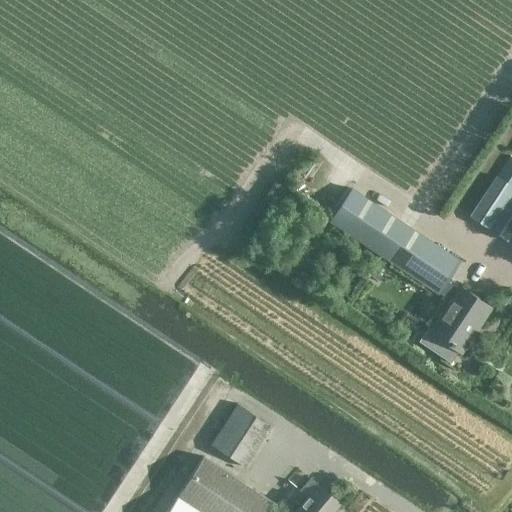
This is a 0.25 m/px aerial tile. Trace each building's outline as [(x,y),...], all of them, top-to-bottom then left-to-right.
[(511,157),(510,156),(496,176),(495,176),(469,216),(506,241),(511,232),(511,157)] [(448,299),(429,328),(426,327),(417,341),(450,362),(458,349),(460,351),(490,307),(457,285),(456,287),(444,279),(458,259),(350,188),(328,221),(436,293),(437,291),(448,299)] [(236,403),(209,444),(246,468),(273,427),(236,403)] [(267,511),(274,502),(202,455),(164,511),(267,511)] [(304,496),(290,511),(331,511),(339,503),(309,477),(297,490),(304,496)]
